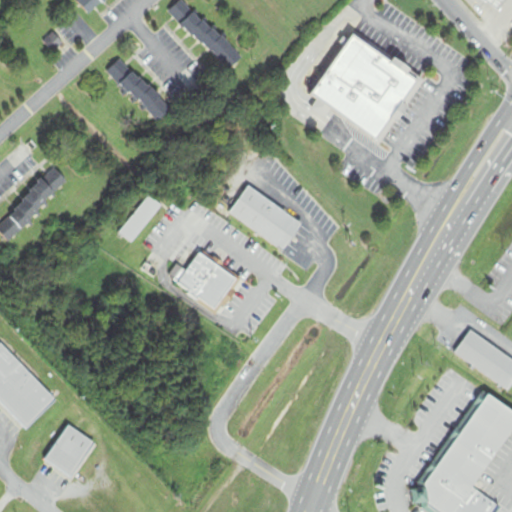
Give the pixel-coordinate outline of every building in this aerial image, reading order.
[(92,18),(107,0),(82,0),(78,5),(92,18)] [(479,0),(496,11),(503,0),(479,0)] [(229,74),(242,61),(182,1),(169,14),(229,74)] [(312,99),(317,102),(311,112),(325,121),(331,113),(381,146),(423,83),(354,36),(312,99)] [(109,72),(157,126),(170,114),(122,60),(109,72)] [(0,227),(0,234),(11,245),(67,182),(52,169),(0,227)] [(247,189),(229,216),(285,253),(303,225),(247,189)] [(133,245),(162,207),(148,197),(119,235),(133,245)] [(217,313),(238,280),(197,254),(176,287),(217,313)] [(454,355),(508,394),(511,387),(511,361),(471,332),(454,355)] [(0,344),(0,402),(27,430),(57,401),(1,344),(0,344)] [(474,490),(511,432),(511,413),(481,392),(409,500),(426,511),(494,511),(499,507),(474,490)] [(72,479),(95,444),(69,427),(46,461),(72,479)]
